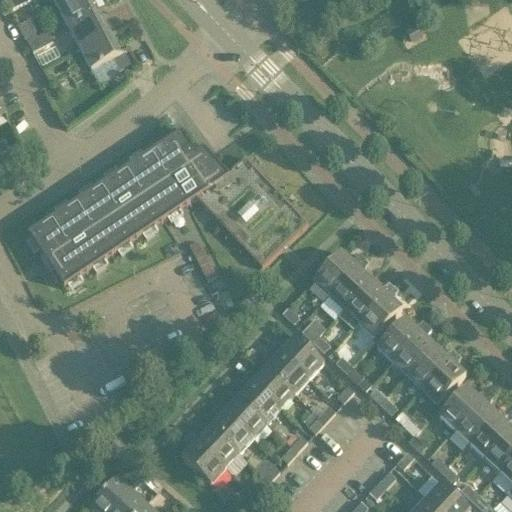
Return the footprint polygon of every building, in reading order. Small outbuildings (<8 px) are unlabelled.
[(19,9),(14,0),(11,0),(5,3),(10,14),(19,9)] [(27,0),(14,0),(19,9),(30,4),(27,0)] [(75,0),(51,0),(56,10),(75,0)] [(97,16),(88,0),(75,0),(56,10),(67,31),(97,16)] [(108,38),(97,16),(67,31),(79,53),(108,38)] [(36,41),(37,41),(28,25),(18,30),(26,47),(27,46),(33,56),(42,51),(36,41)] [(46,36),(37,41),(36,41),(42,51),(52,46),(46,36)] [(126,72),(108,38),(79,53),(90,74),(110,64),(117,76),(126,72)] [(48,269),(58,284),(63,292),(196,203),(262,273),(308,229),(245,161),(227,178),(209,160),(202,167),(196,158),(181,136),(28,239),(48,269)] [(4,146),(0,148),(0,158),(8,174),(26,164),(20,153),(11,158),(4,146)] [(327,300),(362,263),(357,259),(350,266),(338,257),(312,285),(327,300)] [(362,263),(327,300),(342,314),(369,285),(358,275),(366,266),(362,263)] [(369,285),(342,314),(357,328),(392,291),(387,286),(379,294),(369,285)] [(392,291),(357,328),(373,343),(400,314),(388,303),(396,295),(392,291)] [(288,312),(281,319),(293,329),(299,322),(288,312)] [(312,347),(324,333),(313,323),(301,337),(312,347)] [(391,367),(426,330),(421,325),(413,332),(402,323),(375,352),(391,367)] [(426,330),(391,367),(405,380),(433,350),(423,341),(430,333),(426,330)] [(324,333),(312,347),(324,357),(330,351),(319,341),(325,334),(324,333)] [(274,346),(270,349),(307,384),(321,369),(292,341),(281,353),(274,346)] [(307,384),(270,349),(266,354),(273,361),(264,371),(293,399),(307,384)] [(433,350),(405,380),(420,395),(455,357),(450,353),(444,360),(433,350)] [(455,357),(420,395),(435,410),(464,380),(453,369),(460,361),(455,357)] [(345,378),(351,372),(341,362),(335,369),(345,378)] [(293,399),(264,371),(253,382),(246,375),(242,380),(278,414),(293,399)] [(351,372),(345,378),(365,396),(371,390),(351,372)] [(244,391),(235,401),(264,429),(265,428),(273,435),(278,429),(270,423),(278,414),(242,380),(238,385),(244,391)] [(453,434),(487,398),(483,393),(477,401),(465,390),(437,420),(453,434)] [(347,391),(337,402),(343,408),(353,397),(347,391)] [(379,408),(384,402),(375,393),(369,400),(379,408)] [(492,402),(487,398),(453,434),(468,448),(496,419),(486,410),(492,402)] [(264,429),(235,401),(225,411),(218,405),(214,409),(250,444),(264,429)] [(397,414),(384,402),(379,408),(391,420),(397,414)] [(250,444),(214,409),(209,414),(217,422),(207,431),(236,459),(250,444)] [(312,416),(324,428),(335,417),(329,411),(323,417),(313,409),(309,413),(312,416)] [(324,428),(312,416),(303,425),(308,433),(315,438),(324,428)] [(496,419),(468,448),(483,462),(511,431),(511,421),(505,428),(496,419)] [(409,424),(403,431),(413,441),(408,447),(419,457),(425,451),(414,440),(419,435),(409,424)] [(190,435),(186,439),(223,473),(236,459),(207,431),(198,441),(190,435)] [(511,431),(483,462),(498,476),(511,460),(511,431)] [(223,473),(186,439),(182,444),(188,450),(178,462),(208,489),(223,473)] [(290,453),(296,459),(307,446),(301,440),(299,442),(297,441),(292,439),(285,446),(291,451),(290,453)] [(296,459),(290,453),(280,463),(287,468),(296,459)] [(407,457),(392,473),(399,480),(414,464),(407,457)] [(511,460),(498,476),(511,488),(511,460)] [(441,478),(447,471),(437,462),(431,468),(441,478)] [(253,475),(267,489),(279,476),(266,465),(262,464),(253,475)] [(447,471),(441,478),(452,489),(458,482),(447,471)] [(399,480),(392,473),(378,488),(385,494),(399,480)] [(267,489),(253,475),(252,476),(251,479),(252,483),(252,487),(254,491),(252,492),(259,498),(267,489)] [(111,511),(129,493),(114,479),(86,509),(88,511),(111,511)] [(424,503),(434,511),(465,511),(439,487),(424,503)] [(385,494),(378,488),(369,498),(375,504),(385,494)] [(470,505),(477,498),(467,489),(460,496),(470,505)] [(139,511),(144,507),(129,493),(111,511),(139,511)] [(486,511),(489,510),(477,498),(470,505),(477,511),(486,511)] [(244,501),(234,511),(245,511),(251,507),(244,501)] [(434,511),(424,503),(415,511),(434,511)]
